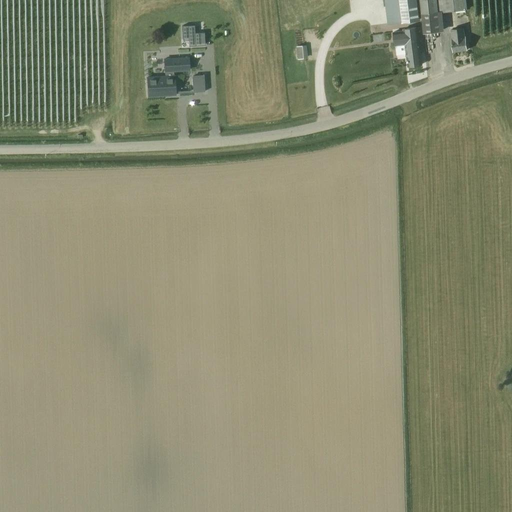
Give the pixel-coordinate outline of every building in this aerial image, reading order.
[(417,0),(385,0),(388,24),(402,22),(402,23),(420,21),(417,0)] [(420,0),(424,34),(444,31),(443,11),(444,11),(444,12),(467,10),(466,0),(420,0)] [(408,67),(423,66),(421,52),(424,51),(421,28),(403,30),(404,32),(394,33),(395,47),(405,45),(408,67)] [(465,36),(464,28),(451,30),(452,38),(453,52),(467,50),(465,36)] [(297,59),(305,58),(304,46),(296,47),(297,59)] [(166,72),(166,76),(147,78),(148,96),(161,95),(161,94),(176,93),(175,76),(174,76),(174,72),(190,71),(189,57),(164,59),(165,72),(166,72)] [(204,76),(195,77),(196,90),(205,90),(204,76)]
